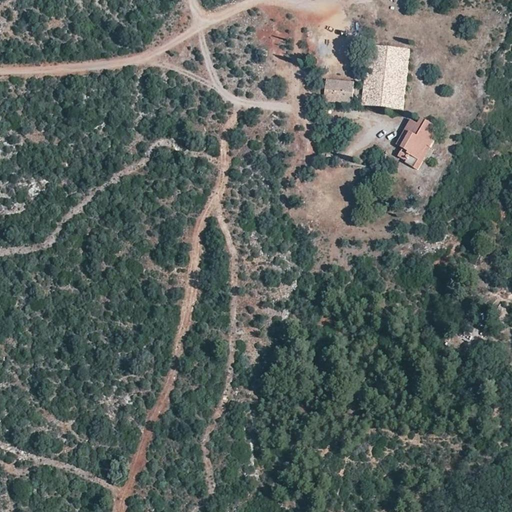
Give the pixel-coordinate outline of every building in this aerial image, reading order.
[(330,53),(330,44),(322,44),(322,53),(330,53)] [(361,103),(400,108),(408,50),(368,44),(363,83),(361,103)] [(324,100),(350,103),(353,82),(327,79),(324,100)] [(405,162),(418,169),(436,138),(432,135),(436,127),(421,119),(419,123),(411,120),(397,145),(402,148),(398,156),(406,160),(405,162)] [(463,323),(468,314),(457,307),(451,317),(463,323)]
